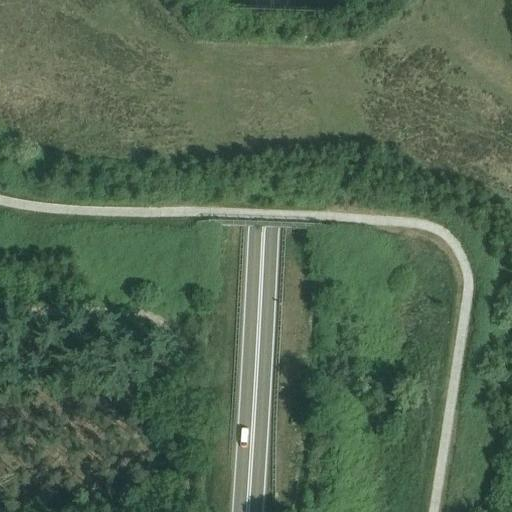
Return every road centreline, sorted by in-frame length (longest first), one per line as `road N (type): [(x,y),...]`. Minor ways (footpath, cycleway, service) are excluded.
road 1 (trunk): [(246,511),(271,0)]
road 2 (track): [(182,511),(187,357),(173,330),(133,312),(0,311)]
